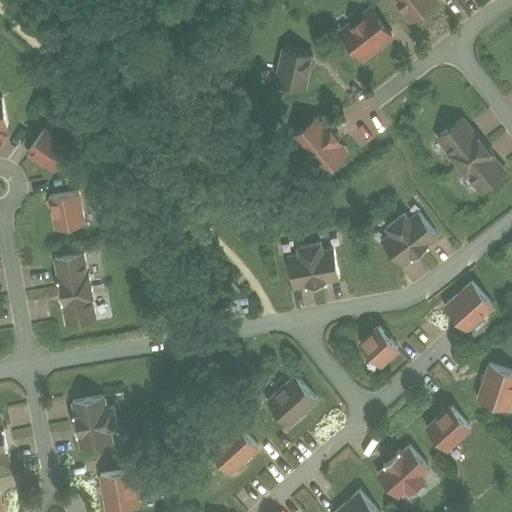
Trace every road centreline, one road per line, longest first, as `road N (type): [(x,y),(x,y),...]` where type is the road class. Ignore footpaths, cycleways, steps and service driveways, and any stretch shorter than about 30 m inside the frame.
road 1 (residential): [(27,364),(293,326)]
road 2 (residential): [(293,326),(417,292),(511,222)]
road 3 (residential): [(0,214),(27,364)]
road 4 (residential): [(365,412),(258,511)]
road 5 (residential): [(27,364),(52,496)]
